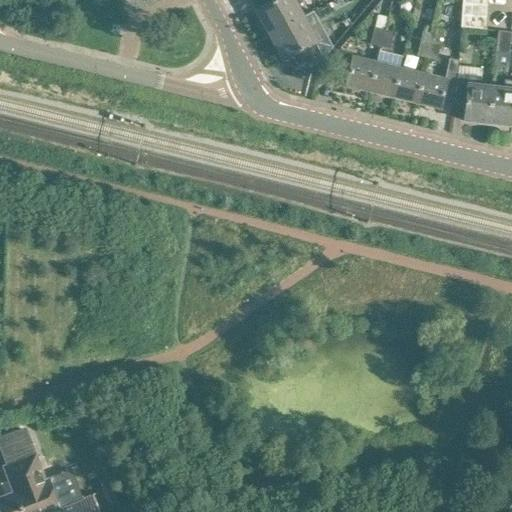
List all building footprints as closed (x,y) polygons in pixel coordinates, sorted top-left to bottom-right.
[(260,0),(264,6),(257,10),(270,35),(301,18),(291,0),(260,0)] [(462,4),(461,16),(486,18),(486,6),(462,4)] [(301,18),(270,35),(284,60),(291,56),(298,68),(321,55),(323,59),(332,49),(325,37),(312,12),(301,18)] [(370,45),(380,47),(384,30),(383,30),(386,17),(377,15),(370,45)] [(486,18),(461,16),(461,27),(485,29),(486,18)] [(384,30),(380,47),(389,49),(393,32),(384,30)] [(416,56),(426,58),(430,42),(432,34),(422,32),(416,56)] [(430,42),(426,58),(436,61),(440,45),(430,42)] [(345,87),(369,93),(376,62),(352,56),(345,87)] [(442,97),(454,100),(457,75),(458,60),(448,58),(444,79),(422,73),(415,104),(439,110),(442,97)] [(369,93),(392,99),(400,68),(376,62),(369,93)] [(392,99),(415,104),(422,73),(400,68),(392,99)] [(463,121),(488,124),(492,88),(481,87),(482,78),(457,75),(454,100),(453,108),(464,109),(463,121)] [(488,124),(511,126),(511,120),(511,80),(504,80),(503,89),(492,88),(488,124)] [(5,497),(0,499),(0,509),(1,511),(99,511),(92,494),(81,499),(58,507),(48,481),(45,482),(24,430),(0,439),(0,444),(8,466),(5,468),(9,480),(15,494),(5,497)]
